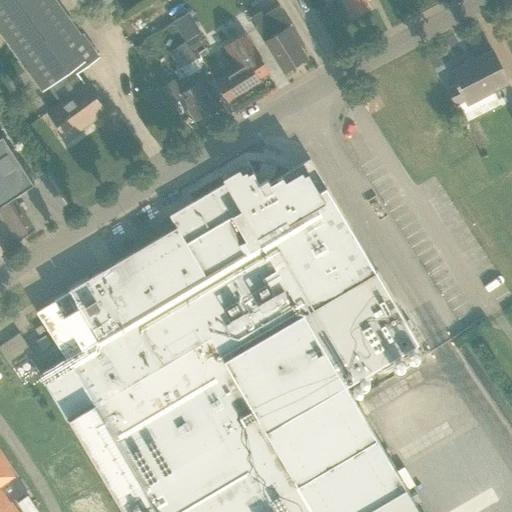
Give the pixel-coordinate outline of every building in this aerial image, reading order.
[(0,0),(0,28),(44,89),(48,86),(60,102),(48,111),(67,137),(104,110),(85,84),(84,84),(73,68),(93,54),(54,0),(0,0)] [(108,11),(100,0),(79,0),(93,21),(108,11)] [(343,0),(351,15),(369,7),(365,0),(343,0)] [(257,26),(255,27),(283,71),(306,57),(300,46),(303,44),(291,24),(290,24),(279,5),(263,15),(260,11),(251,17),(257,26)] [(211,27),(228,17),(222,7),(205,16),(211,27)] [(257,79),(268,72),(245,34),(230,44),(242,64),(216,80),(229,102),(260,82),(257,79)] [(196,37),(188,42),(193,49),(200,44),(196,37)] [(195,119),(215,106),(199,81),(192,71),(187,64),(195,58),(185,42),(168,52),(179,68),(174,71),(179,79),(176,82),(174,79),(161,87),(170,101),(179,95),(195,119)] [(455,43),(442,45),(444,63),(457,61),(455,43)] [(457,84),(448,89),(455,103),(464,99),(478,92),(480,96),(509,81),(492,50),(451,72),(457,84)] [(32,177),(0,127),(0,241),(3,247),(32,228),(11,195),(24,187),(22,184),(32,177)] [(70,292),(37,311),(64,357),(40,371),(68,419),(70,418),(125,511),(421,511),(346,384),(418,342),(309,158),(270,182),(268,178),(273,174),(275,165),(261,162),(259,171),(255,173),(248,161),(222,176),(225,182),(169,215),(176,226),(69,290),(70,292)] [(0,368),(0,376),(21,408),(44,394),(18,356),(0,368)] [(0,511),(19,511),(11,500),(26,490),(0,451),(0,511)]
